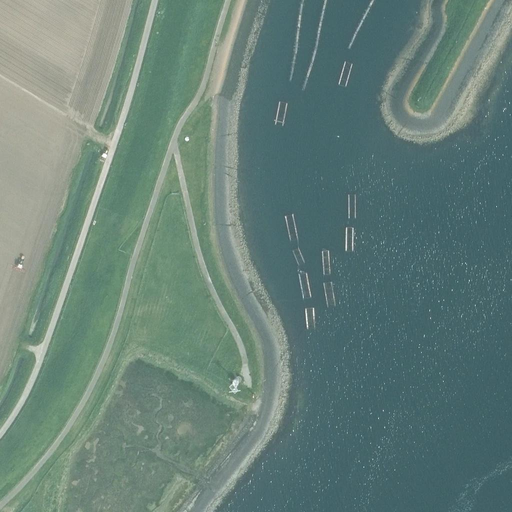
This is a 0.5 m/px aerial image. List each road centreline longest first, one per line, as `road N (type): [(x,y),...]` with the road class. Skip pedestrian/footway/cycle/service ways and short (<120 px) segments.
road 1 (unclassified): [(0,434),(46,342),(155,0)]
road 2 (unclassified): [(173,142),(204,83),(228,0)]
